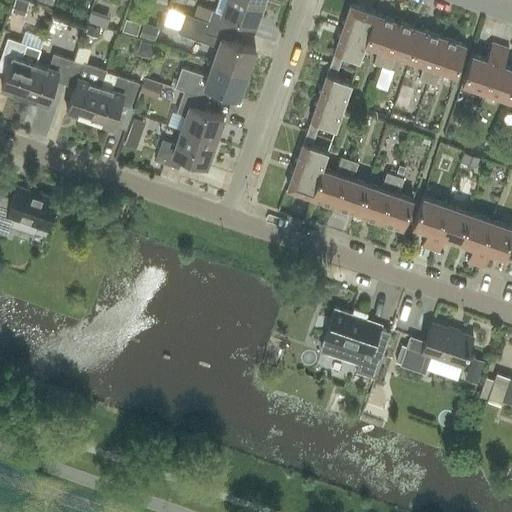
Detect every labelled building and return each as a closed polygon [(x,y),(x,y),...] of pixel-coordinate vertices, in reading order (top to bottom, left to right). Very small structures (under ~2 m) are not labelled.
[(209,21),(233,29),(237,19),(255,25),(264,1),(261,0),(219,0),(216,11),(213,10),(209,21)] [(340,35),(365,43),(375,14),(350,5),(340,35)] [(233,29),(209,21),(186,13),(179,33),(219,46),(213,62),(247,74),(256,49),(229,40),(233,29)] [(382,66),(398,21),(375,14),(365,43),(381,48),(379,53),(377,53),(374,63),(382,66)] [(410,59),(420,29),(398,21),(382,66),(391,69),(394,58),(393,58),(394,53),(410,59)] [(443,37),(420,29),(410,59),(426,64),(424,69),(423,68),(419,79),(427,82),(443,37)] [(365,43),(340,35),(331,63),(339,66),(343,54),(360,60),(365,43)] [(443,37),(427,82),(436,85),(440,74),(438,73),(440,69),(456,74),(466,45),(443,37)] [(2,89),(25,97),(36,63),(41,49),(8,38),(0,61),(10,65),(2,89)] [(485,91),(500,46),(492,43),(486,58),(472,53),(462,83),(485,91)] [(485,91),(507,98),(511,84),(511,67),(503,64),(509,49),(500,46),(485,91)] [(66,84),(74,60),(54,54),(49,67),(36,63),(25,97),(48,104),(56,81),(66,84)] [(94,65),(93,67),(74,60),(66,84),(75,87),(67,111),(90,119),(106,72),(107,70),(94,65)] [(175,88),(185,91),(209,100),(212,89),(239,98),(247,74),(213,62),(208,77),(182,67),(175,88)] [(331,63),(319,97),(344,105),(352,82),(336,77),(339,66),(331,63)] [(139,83),(106,72),(90,119),(113,127),(121,103),(131,106),(139,83)] [(153,95),(157,84),(145,79),(141,91),(153,95)] [(181,129),(215,141),(224,117),(205,110),(209,100),(185,91),(178,112),(186,115),(181,129)] [(344,105),(319,97),(307,131),(316,134),(320,123),(336,129),(344,105)] [(207,166),(215,141),(181,129),(176,144),(163,139),(156,160),(179,168),(183,157),(207,166)] [(316,134),(307,131),(298,159),(323,168),(328,151),(312,145),(316,134)] [(137,149),(140,138),(129,134),(125,145),(137,149)] [(312,197),(335,205),(350,160),(342,157),(338,168),(339,168),(338,173),(323,168),(312,197)] [(312,197),(323,168),(298,159),(287,189),(312,197)] [(335,205),(357,213),(367,183),(352,178),(353,173),(355,174),(359,163),(350,160),(335,205)] [(357,213),(380,220),(395,175),(387,172),(383,183),(385,184),(383,189),(367,183),(357,213)] [(404,178),(395,175),(380,220),(403,229),(413,199),(397,193),(399,189),(400,189),(404,178)] [(48,229),(59,199),(17,185),(13,197),(1,193),(0,196),(0,232),(9,236),(15,218),(48,229)] [(422,246),(431,249),(446,204),(423,196),(413,226),(428,231),(422,246)] [(459,241),(469,212),(446,204),(431,249),(439,252),(445,236),(459,241)] [(476,265),(492,220),(469,212),(459,241),(473,246),(468,262),(476,265)] [(511,226),(492,220),(476,265),(485,268),(490,252),(505,257),(511,235),(511,226)] [(351,345),(349,351),(362,355),(358,366),(377,373),(392,327),(366,318),(368,313),(354,308),(352,314),(335,308),(326,337),(351,345)] [(464,366),(474,336),(432,322),(425,341),(410,336),(407,347),(401,345),(395,363),(425,373),(431,355),(464,366)] [(485,360),(473,356),(465,379),(477,383),(485,360)] [(511,377),(497,373),(488,400),(501,405),(503,400),(511,403),(511,377)] [(487,399),(494,380),(485,377),(479,396),(487,399)]
